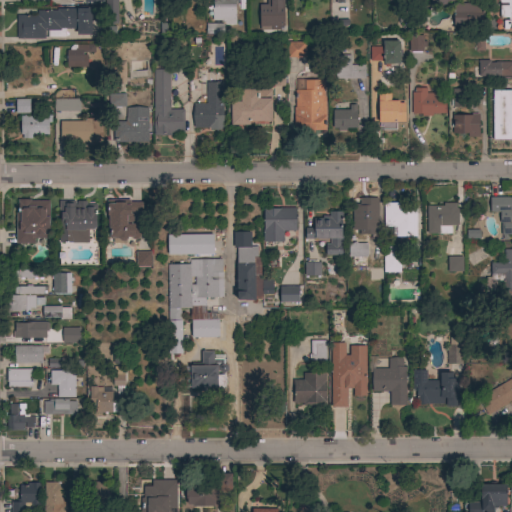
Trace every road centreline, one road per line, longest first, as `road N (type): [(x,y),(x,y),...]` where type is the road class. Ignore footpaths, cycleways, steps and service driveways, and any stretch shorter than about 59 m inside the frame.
road 1 (residential): [(0,174),(511,171)]
road 2 (residential): [(0,449),(511,451)]
